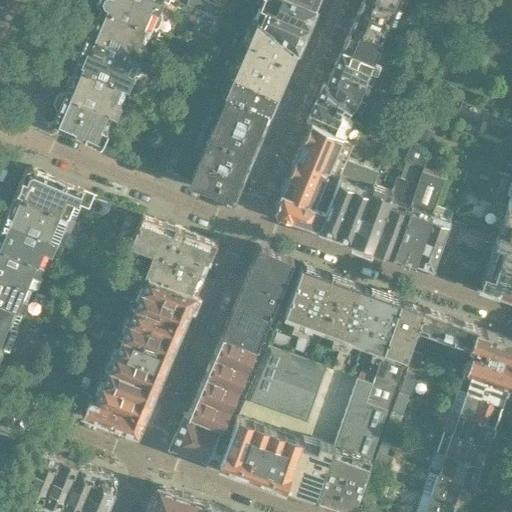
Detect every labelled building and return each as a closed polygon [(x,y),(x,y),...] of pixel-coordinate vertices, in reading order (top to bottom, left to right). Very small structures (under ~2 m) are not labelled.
[(97,0),(100,5),(101,5),(144,25),(149,26),(159,0),(97,0)] [(295,0),(266,0),(264,8),(266,9),(306,26),(314,8),(295,0)] [(295,0),(314,8),(317,0),(295,0)] [(402,8),(382,0),(360,0),(356,9),(388,23),(391,15),(398,18),(402,8)] [(382,0),(402,8),(405,0),(382,0)] [(101,5),(93,24),(90,32),(140,54),(145,43),(138,40),(144,25),(101,5)] [(306,26),(266,9),(261,21),(301,38),(306,26)] [(388,23),(356,9),(349,27),(388,43),(391,34),(384,31),(388,23)] [(301,38),(261,21),(252,13),(242,36),(292,59),(301,38)] [(388,43),(349,27),(342,45),(373,58),(377,49),(384,52),(388,43)] [(87,31),(79,49),(80,50),(74,63),(76,64),(119,84),(126,86),(132,71),(136,73),(140,70),(143,61),(142,55),(140,54),(90,32),(87,31)] [(292,59),(242,36),(235,54),(284,79),(292,59)] [(206,51),(202,60),(211,64),(218,46),(210,43),(206,51)] [(372,62),(340,48),(333,66),(364,81),(368,71),(376,74),(379,65),(372,62)] [(284,79),(235,54),(227,72),(277,95),(284,79)] [(76,64),(68,82),(65,90),(105,108),(115,112),(120,101),(113,98),(119,84),(76,64)] [(358,97),(364,81),(333,66),(326,83),(352,105),(359,109),(361,109),(365,100),(358,97)] [(277,95),(227,72),(219,90),(226,93),(269,114),(277,95)] [(195,80),(192,88),(203,92),(206,84),(195,80)] [(355,120),(347,117),(352,105),(326,83),(322,81),(306,119),(309,121),(309,122),(352,140),(360,122),(355,120)] [(203,92),(192,88),(189,95),(200,99),(203,92)] [(105,108),(65,90),(64,90),(56,93),(53,101),(56,109),(57,109),(51,122),(100,143),(106,129),(98,125),(105,108)] [(269,114),(226,93),(217,113),(261,132),(269,114)] [(200,99),(189,95),(186,102),(197,107),(200,99)] [(197,107),(186,102),(183,109),(194,114),(197,107)] [(355,120),(359,109),(352,105),(347,117),(355,120)] [(194,114),(183,109),(180,116),(191,121),(194,114)] [(261,132),(217,113),(208,135),(252,153),(261,132)] [(191,121),(180,116),(177,124),(188,128),(191,121)] [(316,226),(346,155),(352,140),(309,122),(274,205),(278,212),(316,226)] [(188,128),(177,124),(175,130),(185,135),(188,128)] [(185,135),(175,130),(172,137),(182,142),(185,135)] [(252,153),(208,135),(199,157),(243,175),(252,153)] [(182,142),(172,137),(169,145),(179,149),(182,142)] [(408,207),(417,184),(413,183),(418,168),(411,165),(412,163),(423,167),(426,159),(427,155),(410,142),(404,160),(405,160),(399,176),(398,175),(390,195),(389,198),(387,198),(387,199),(408,207)] [(181,150),(179,149),(169,145),(159,168),(171,173),(181,150)] [(188,154),(185,161),(195,165),(198,158),(188,154)] [(349,237),(370,187),(377,168),(346,155),(316,226),(349,237)] [(195,165),(192,172),(189,179),(189,180),(234,197),(243,175),(199,157),(198,158),(195,165)] [(195,165),(185,161),(182,168),(192,172),(195,165)] [(93,191),(31,165),(24,169),(14,192),(65,213),(73,217),(79,202),(87,205),(93,191)] [(192,172),(182,168),(179,174),(189,179),(192,172)] [(414,260),(431,212),(442,179),(443,176),(423,169),(417,184),(408,207),(391,252),(414,260)] [(368,244),(387,199),(387,198),(389,198),(390,195),(370,187),(349,237),(368,244)] [(73,217),(65,213),(14,192),(3,218),(9,221),(62,243),(67,230),(73,217)] [(391,252),(408,207),(387,199),(368,244),(391,252)] [(511,208),(507,207),(503,218),(511,221),(507,237),(511,238),(511,208)] [(216,240),(141,212),(129,240),(149,249),(203,271),(216,240)] [(431,212),(414,260),(432,267),(449,224),(437,220),(439,215),(431,212)] [(62,243),(9,221),(3,218),(0,224),(0,245),(43,264),(49,250),(57,253),(62,243)] [(456,221),(453,227),(460,230),(464,232),(466,225),(456,221)] [(511,238),(507,237),(498,234),(494,245),(504,248),(499,262),(511,266),(511,238)] [(203,271),(149,249),(129,240),(115,275),(135,283),(141,267),(145,269),(195,289),(203,271)] [(293,258),(258,244),(221,332),(255,346),(256,346),(293,258)] [(444,269),(452,246),(447,244),(439,267),(444,269)] [(38,275),(43,264),(0,245),(0,274),(33,288),(38,275)] [(299,334),(322,270),(301,262),(292,287),(281,311),(296,317),(291,331),(299,334)] [(511,266),(499,262),(494,276),(484,273),(480,285),(511,296),(511,266)] [(195,289),(145,269),(141,267),(135,283),(188,305),(195,289)] [(324,327),(341,277),(322,270),(299,334),(295,346),(302,349),(312,322),(324,327)] [(0,274),(0,301),(13,307),(23,311),(33,288),(0,274)] [(338,348),(360,283),(341,277),(324,327),(336,331),(331,346),(338,348)] [(188,305),(135,283),(128,300),(182,322),(188,305)] [(361,344),(381,291),(360,283),(338,348),(337,351),(332,363),(340,366),(350,340),(361,344)] [(377,362),(399,297),(381,291),(361,344),(373,348),(370,359),(377,362)] [(410,340),(414,327),(422,306),(399,297),(377,362),(376,365),(372,377),(370,383),(365,400),(386,408),(410,340)] [(182,322),(128,300),(122,315),(175,338),(182,322)] [(9,348),(18,327),(16,327),(23,311),(13,307),(0,301),(0,351),(2,345),(9,348)] [(451,316),(427,308),(422,306),(414,327),(420,328),(443,337),(451,316)] [(175,338),(122,315),(116,330),(168,353),(175,338)] [(475,325),(451,316),(443,337),(467,346),(475,325)] [(511,338),(475,325),(467,346),(471,347),(511,361),(511,338)] [(168,353),(116,330),(109,346),(162,369),(168,353)] [(255,346),(221,332),(213,352),(246,367),(255,346)] [(287,348),(291,337),(276,332),(272,343),(287,348)] [(267,344),(245,398),(290,414),(306,420),(315,394),(326,366),(267,344)] [(162,369),(109,346),(103,362),(107,364),(155,384),(162,369)] [(511,361),(471,347),(464,368),(472,370),(508,384),(511,381),(511,361)] [(412,349),(405,369),(415,373),(423,352),(412,349)] [(246,367),(213,352),(204,373),(238,387),(246,367)] [(155,384),(107,364),(103,362),(96,377),(149,399),(155,384)] [(508,384),(472,370),(464,368),(457,388),(464,391),(501,404),(504,397),(508,396),(511,388),(508,384)] [(47,370),(43,383),(56,388),(61,375),(47,370)] [(238,387),(204,373),(195,393),(230,408),(238,387)] [(149,399),(96,377),(90,393),(94,395),(142,416),(149,399)] [(351,510),(386,408),(365,400),(370,383),(358,378),(355,377),(348,397),(334,439),(336,440),(314,497),(351,510)] [(78,388),(71,406),(80,409),(87,392),(78,388)] [(499,412),(501,404),(464,391),(457,388),(455,394),(450,408),(495,424),(499,419),(499,412)] [(398,390),(391,410),(397,412),(401,414),(409,393),(398,390)] [(94,395),(90,393),(87,392),(80,409),(130,428),(136,430),(142,416),(94,395)] [(230,408),(195,393),(186,413),(186,414),(219,428),(221,429),(230,408)] [(488,444),(495,424),(450,408),(443,429),(450,432),(488,444)] [(391,410),(384,430),(390,432),(397,412),(391,410)] [(219,428),(186,414),(186,413),(183,412),(171,440),(169,445),(174,447),(206,458),(218,462),(226,442),(215,438),(219,428)] [(237,416),(226,442),(218,462),(235,468),(252,421),(237,416)] [(314,497),(336,440),(334,439),(311,430),(314,423),(306,420),(299,437),(298,441),(314,447),(298,491),(314,497)] [(250,474),(268,427),(252,421),(235,468),(250,474)] [(265,479),(281,436),(283,432),(268,427),(250,474),(265,479)] [(488,444),(450,432),(443,429),(436,449),(481,465),(488,444)] [(384,430),(377,451),(385,454),(392,433),(390,432),(384,430)] [(281,485),(298,441),(299,437),(283,432),(281,436),(265,479),(281,485)] [(298,441),(281,485),(298,491),(314,447),(298,441)] [(38,500),(40,495),(58,452),(31,442),(19,470),(29,473),(21,492),(38,500)] [(481,465),(436,449),(433,448),(426,468),(437,472),(474,486),(481,465)] [(377,451),(370,471),(385,476),(392,456),(385,454),(377,451)] [(76,459),(58,452),(40,495),(57,502),(76,459)] [(94,466),(76,459),(57,502),(76,511),(94,466)] [(94,466),(76,511),(75,511),(100,511),(115,479),(112,472),(94,466)] [(363,490),(362,491),(371,494),(378,496),(385,476),(370,471),(363,490)] [(474,486),(437,472),(430,492),(467,506),(474,486)] [(201,499),(162,485),(159,484),(155,485),(154,488),(145,510),(150,511),(199,511),(205,500),(201,499)] [(464,511),(467,506),(430,492),(423,490),(416,510),(422,511),(464,511)] [(362,491),(355,511),(364,511),(371,494),(362,491)] [(238,511),(205,500),(199,511),(238,511)]
